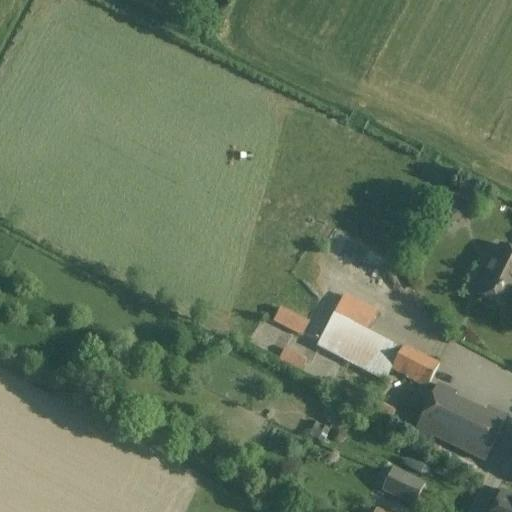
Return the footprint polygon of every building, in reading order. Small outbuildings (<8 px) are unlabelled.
[(448,225),(466,215),(455,197),(438,208),(448,225)] [(511,251),(500,245),(475,294),(501,307),(505,299),(507,294),(510,289),(511,290),(511,251)] [(349,365),(377,313),(345,296),(317,348),(349,365)] [(310,323),(281,309),(274,323),(302,338),(310,323)] [(391,370),(426,389),(439,364),(404,346),(391,370)] [(286,349),(278,363),(300,375),(307,361),(286,349)] [(505,420),(438,386),(417,428),(485,461),(505,420)] [(326,406),(321,417),(333,423),(339,413),(326,406)] [(382,419),(388,422),(395,412),(388,408),(382,419)] [(311,421),(305,435),(323,443),(329,430),(311,421)] [(333,433),(332,437),(333,440),(335,442),(339,443),(342,442),(344,439),(345,436),(344,433),(341,431),(338,430),(335,431),(333,433)] [(392,470),(384,466),(374,486),(414,506),(425,485),(392,469),(392,470)] [(511,511),(511,496),(501,491),(491,511),(511,511)]
